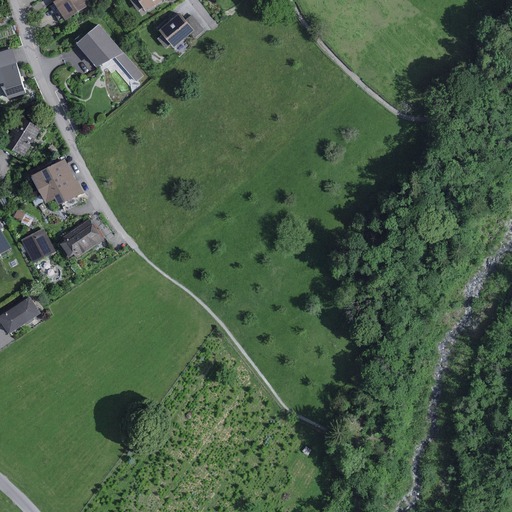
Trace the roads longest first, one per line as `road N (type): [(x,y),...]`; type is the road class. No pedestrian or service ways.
road 1 (residential): [(13,0),(84,170),(135,248)]
road 2 (track): [(511,128),(468,115),(401,116),(345,69),(291,0)]
